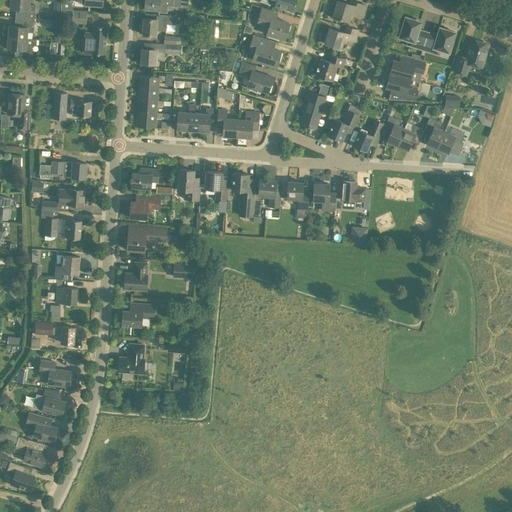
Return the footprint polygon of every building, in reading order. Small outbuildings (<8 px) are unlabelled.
[(35,5),(29,5),(29,0),(10,0),(9,8),(16,8),(15,16),(34,18),(35,17),(37,17),(38,10),(35,10),(35,5)] [(144,0),(144,9),(159,10),(159,12),(167,13),(167,6),(173,7),(185,7),(188,5),(188,0),(144,0)] [(293,10),(296,0),(276,0),(275,5),(293,10)] [(367,5),(354,0),(352,5),(338,0),(333,16),(347,21),(350,14),(363,18),(367,5)] [(61,1),(61,9),(73,10),(71,1),(61,1)] [(284,39),(289,23),(276,19),(278,12),(261,7),(257,22),(269,26),(267,34),(284,39)] [(72,23),(86,24),(87,11),(73,10),(72,23)] [(142,34),(155,35),(155,31),(166,32),(166,24),(189,25),(190,17),(156,15),(156,20),(143,19),(142,34)] [(7,36),(27,37),(27,32),(33,33),(34,18),(15,16),(14,25),(8,24),(7,36)] [(407,45),(422,49),(427,32),(418,30),(420,21),(405,17),(399,37),(409,40),(407,45)] [(84,53),(104,55),(106,27),(106,23),(94,21),(93,33),(85,33),(84,53)] [(246,22),(244,30),(252,33),(254,25),(246,22)] [(325,43),(340,48),(343,39),(355,42),(359,30),(346,26),(344,32),(329,28),(325,43)] [(437,35),(427,32),(422,49),(438,54),(440,49),(448,52),(454,32),(439,27),(437,35)] [(276,67),(280,51),(273,49),(276,41),(253,34),(249,47),(255,49),(252,59),(276,67)] [(27,37),(7,36),(7,47),(22,48),(22,50),(27,50),(27,49),(32,49),(32,45),(36,46),(36,38),(27,38),(27,37)] [(163,44),(181,45),(181,37),(164,36),(163,44)] [(489,44),(471,39),(466,57),(458,55),(452,72),(466,76),(470,64),(482,67),(489,44)] [(56,52),(57,44),(57,42),(50,41),(49,52),(56,52)] [(140,63),(155,64),(155,60),(164,60),(165,52),(180,53),(181,45),(163,44),(144,42),(144,48),(141,48),(140,63)] [(65,44),(57,44),(56,52),(56,54),(64,54),(65,44)] [(315,75),(332,80),(334,72),(341,74),(345,58),(327,53),(325,59),(320,58),(315,75)] [(393,60),(389,73),(410,79),(412,70),(422,72),(426,60),(401,54),(399,61),(393,60)] [(268,93),(273,77),(254,71),(256,65),(242,61),(239,72),(250,75),(246,87),(268,93)] [(407,88),(410,79),(389,73),(386,86),(391,88),(389,99),(414,100),(417,90),(407,88)] [(165,88),(158,88),(159,80),(165,81),(166,76),(158,75),(158,77),(140,75),(139,88),(165,90),(165,88)] [(228,83),(235,85),(237,79),(230,76),(228,83)] [(329,86),(321,84),(318,95),(310,92),(301,123),(316,127),(325,97),(329,86)] [(217,87),(216,96),(231,100),(233,91),(217,87)] [(165,90),(139,88),(138,101),(164,103),(164,101),(157,100),(158,93),(164,93),(165,90)] [(9,92),(7,113),(17,113),(16,128),(30,129),(31,110),(23,110),(25,94),(9,92)] [(65,120),(67,93),(54,92),(53,110),(44,110),(44,118),(65,120)] [(249,97),(239,94),(238,111),(242,111),(243,101),(249,101),(249,97)] [(445,94),(444,106),(459,107),(460,96),(445,94)] [(71,115),(89,117),(90,101),(70,100),(70,108),(72,108),(71,115)] [(164,103),(138,101),(137,113),(169,116),(169,114),(163,114),(163,113),(157,113),(157,105),(164,106),(164,103)] [(176,129),(187,130),(189,103),(188,112),(177,111),(176,129)] [(189,103),(187,130),(198,131),(199,113),(194,112),(195,104),(189,103)] [(263,111),(265,113),(270,113),(270,104),(265,104),(262,107),(263,111)] [(205,107),(205,113),(199,113),(198,131),(209,131),(210,114),(212,114),(213,108),(205,107)] [(237,136),(238,119),(227,118),(227,109),(218,108),(216,127),(223,127),(223,135),(237,136)] [(245,110),(245,119),(238,119),(237,136),(251,137),(251,130),(258,130),(259,111),(245,110)] [(326,134),(342,140),(345,132),(351,134),(359,114),(348,110),(343,122),(333,118),(326,134)] [(490,127),(494,115),(479,110),(477,116),(481,124),(490,127)] [(169,118),(169,116),(137,113),(136,126),(156,128),(156,118),(163,118),(169,118)] [(397,146),(404,128),(399,126),(401,120),(389,115),(381,133),(387,136),(385,141),(397,146)] [(436,148),(444,130),(438,128),(441,123),(429,118),(424,130),(421,136),(428,139),(426,144),(436,148)] [(353,145),(365,150),(369,144),(375,146),(385,123),(375,119),(369,133),(359,129),(353,145)] [(406,122),(404,128),(397,146),(407,150),(410,141),(418,144),(421,136),(424,130),(406,122)] [(452,128),(450,133),(444,130),(436,148),(447,153),(448,151),(458,156),(463,143),(460,142),(464,133),(452,128)] [(15,155),(14,165),(23,166),(23,155),(15,155)] [(39,174),(51,175),(52,173),(63,174),(64,161),(52,161),(51,165),(40,164),(39,174)] [(85,178),(86,163),(67,162),(66,177),(85,178)] [(131,187),(150,188),(151,182),(158,183),(159,169),(140,167),(139,174),(132,173),(131,187)] [(179,169),(177,190),(184,190),(184,200),(199,201),(201,177),(193,176),(194,170),(179,169)] [(206,171),(205,188),(215,188),(214,200),(219,200),(226,201),(228,176),(221,175),(221,172),(206,171)] [(232,173),(231,189),(240,190),(239,203),(241,203),(241,215),(251,216),(254,181),(247,180),(248,174),(232,173)] [(280,207),(280,201),(281,191),(282,184),(275,183),(276,180),(259,179),(258,195),(269,196),(268,207),(280,207)] [(287,201),(287,198),(297,199),(296,217),(307,218),(309,191),(302,191),(303,182),(288,181),(287,191),(281,191),(280,201),(287,201)] [(364,202),(365,188),(356,187),(356,182),(343,181),(341,208),(354,209),(354,206),(360,207),(360,201),(364,202)] [(31,191),(42,191),(43,182),(32,182),(31,191)] [(334,212),(335,204),(328,203),(329,184),(314,183),(313,200),(322,200),(321,211),(334,212)] [(60,190),(59,203),(57,203),(57,202),(43,201),(42,210),(67,211),(68,204),(84,205),(84,190),(70,189),(70,190),(60,190)] [(129,218),(146,219),(147,208),(160,210),(161,195),(136,193),(135,201),(130,201),(129,218)] [(0,221),(2,222),(2,221),(1,221),(2,207),(9,207),(10,198),(0,197),(0,221)] [(225,209),(226,201),(219,200),(218,211),(225,212),(225,209)] [(80,239),(82,220),(53,218),(54,212),(41,211),(40,217),(45,218),(44,236),(61,237),(61,238),(80,239)] [(166,229),(137,227),(137,234),(128,234),(127,250),(144,251),(145,240),(165,241),(166,229)] [(365,244),(366,234),(366,231),(358,230),(357,233),(357,243),(365,244)] [(186,233),(185,245),(196,245),(197,233),(186,233)] [(80,257),(64,256),(63,265),(55,265),(54,278),(72,280),(72,273),(79,273),(80,257)] [(124,289),(146,290),(147,275),(146,275),(147,263),(135,262),(134,274),(125,273),(124,289)] [(174,263),(174,276),(193,278),(194,265),(174,263)] [(56,287),(55,303),(61,303),(76,304),(77,288),(56,287)] [(120,316),(120,322),(122,322),(122,324),(141,325),(142,317),(153,318),(154,305),(136,304),(135,312),(123,311),(122,316),(120,316)] [(48,305),(47,317),(60,318),(60,305),(48,305)] [(39,339),(39,334),(62,335),(61,343),(74,343),(75,327),(62,327),(52,327),(53,322),(33,321),(31,349),(40,349),(40,340),(39,339)] [(168,342),(168,351),(177,351),(177,342),(168,342)] [(144,345),(129,344),(128,358),(119,357),(118,371),(143,373),(144,359),(143,359),(144,345)] [(69,387),(71,371),(55,369),(56,361),(41,359),(39,371),(49,372),(48,384),(69,387)] [(61,415),(65,401),(62,401),(60,396),(61,392),(59,391),(45,388),(43,396),(37,394),(33,408),(61,415)] [(0,395),(0,402),(7,405),(9,396),(1,394),(0,395)] [(54,441),(57,428),(50,426),(52,418),(28,412),(25,423),(35,426),(33,436),(54,441)] [(34,441),(18,436),(14,450),(25,454),(23,460),(42,466),(46,453),(32,449),(34,441)] [(30,491),(35,476),(27,473),(29,468),(10,461),(7,470),(15,473),(11,484),(30,491)]
